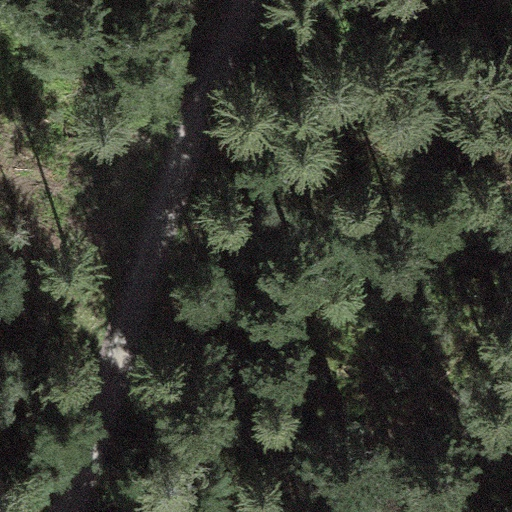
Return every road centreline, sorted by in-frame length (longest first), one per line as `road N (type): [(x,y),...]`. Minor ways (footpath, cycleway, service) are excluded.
road 1 (track): [(74,511),(142,266),(256,0)]
road 2 (track): [(511,313),(372,453),(289,511)]
